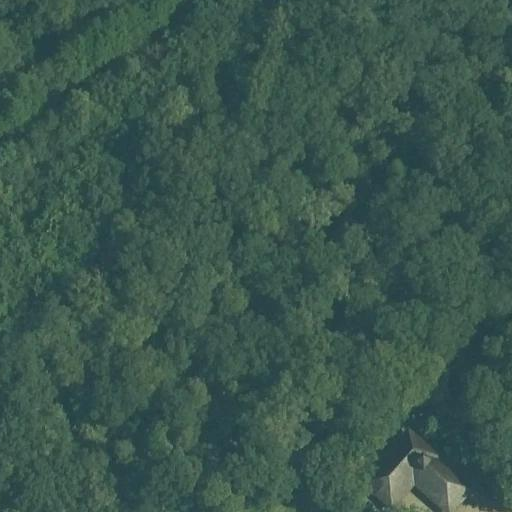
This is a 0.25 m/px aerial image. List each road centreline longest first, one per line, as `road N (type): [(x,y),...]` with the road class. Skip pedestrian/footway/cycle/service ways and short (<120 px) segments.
road 1 (track): [(0,216),(199,72),(272,0)]
road 2 (track): [(142,0),(0,112)]
